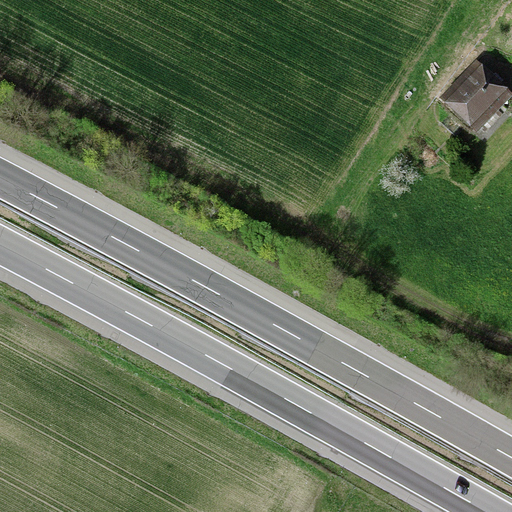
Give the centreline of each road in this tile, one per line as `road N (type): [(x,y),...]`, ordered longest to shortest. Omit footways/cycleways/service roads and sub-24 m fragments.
road 1 (motorway): [(511,458),(0,176)]
road 2 (track): [(511,345),(0,76)]
road 3 (motorway): [(0,244),(486,511)]
